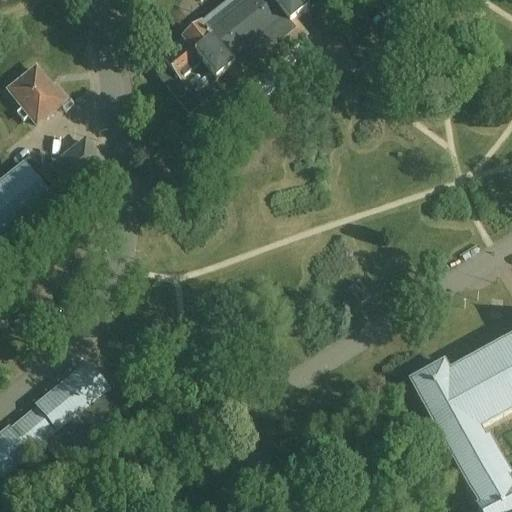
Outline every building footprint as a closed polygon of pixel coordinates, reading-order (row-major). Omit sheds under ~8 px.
[(166,66),(156,75),(189,115),(215,94),(224,105),(243,90),(255,106),(318,55),(305,40),(306,39),(294,23),(321,0),(232,0),(198,27),(200,30),(162,61),(166,66)] [(37,127),(66,102),(55,88),(52,91),(36,71),(9,93),(20,106),(18,107),(25,115),(26,114),(37,127)] [(103,165),(85,143),(53,169),(71,191),(103,165)] [(198,178),(215,164),(202,149),(185,163),(198,178)] [(0,248),(51,207),(23,172),(0,190),(0,248)] [(349,290),(361,305),(370,298),(358,283),(349,290)] [(467,487),(477,506),(480,511),(477,511),(511,511),(511,492),(506,482),(510,480),(509,478),(503,467),(502,465),(501,466),(496,455),(495,453),(489,442),(488,440),(484,442),(478,431),(511,412),(511,340),(511,341),(509,342),(510,342),(499,348),(497,349),(486,355),(484,356),(474,362),(473,361),(472,363),(461,369),(461,368),(459,369),(459,370),(448,376),(446,372),(413,390),(417,397),(418,399),(424,410),(425,412),(438,435),(437,435),(438,437),(439,437),(452,460),(451,460),(452,462),(453,462),(465,485),(465,486),(466,488),(467,487)] [(115,402),(119,399),(110,389),(107,392),(88,369),(38,409),(39,410),(10,434),(9,433),(0,440),(0,476),(2,478),(42,446),(72,482),(91,467),(90,466),(128,435),(129,436),(137,429),(115,402)]
